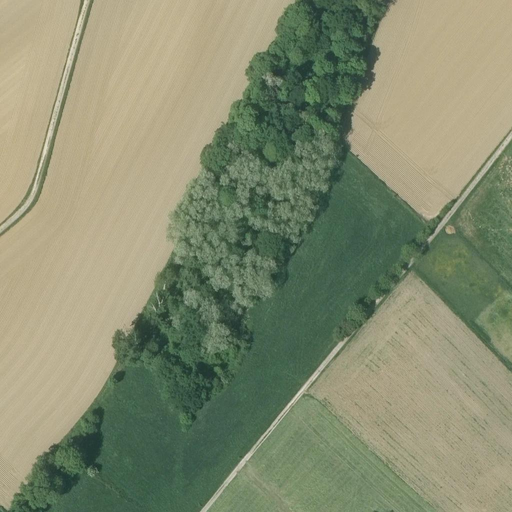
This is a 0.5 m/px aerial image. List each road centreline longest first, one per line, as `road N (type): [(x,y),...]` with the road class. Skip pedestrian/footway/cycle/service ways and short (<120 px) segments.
road 1 (track): [(16,511),(35,475),(96,402),(297,0)]
road 2 (track): [(213,511),(511,147)]
road 3 (track): [(0,227),(30,194),(83,0)]
